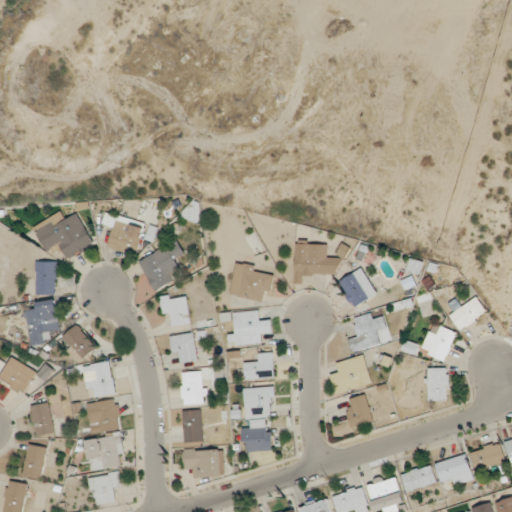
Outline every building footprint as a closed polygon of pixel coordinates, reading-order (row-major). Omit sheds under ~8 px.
[(95,244),(77,213),(65,220),(61,211),(34,227),(49,254),(61,247),(68,259),(95,244)] [(146,224),(107,212),(103,224),(113,227),(107,246),(136,255),(146,224)] [(176,281),(171,271),(181,266),(177,258),(185,255),(179,241),(139,259),(154,291),(176,281)] [(295,283),(305,284),(305,274),(342,275),(343,247),(340,247),(339,257),(328,257),(328,244),(296,243),(295,283)] [(57,261),(37,261),(37,295),(57,295),(57,261)] [(258,266),(236,262),(230,294),(269,302),(274,275),(257,271),(258,266)] [(378,294),(363,270),(340,284),(355,309),(378,294)] [(173,316),(175,326),(192,323),(187,292),(161,297),(165,317),(173,316)] [(449,315),(461,332),(488,312),(476,296),(449,315)] [(61,331),(57,300),(35,302),(36,310),(27,311),(31,345),(52,343),(51,332),(61,331)] [(235,344),(262,344),(262,311),(235,311),(235,344)] [(381,344),(378,331),(387,329),(385,318),(375,320),(373,314),(355,318),(359,337),(350,339),(353,351),(381,344)] [(421,350),(445,361),(458,334),(434,323),(421,350)] [(78,362),(97,351),(81,325),(62,336),(78,362)] [(174,334),(174,362),(197,362),(197,334),(174,334)] [(254,353),(254,362),(246,362),(246,378),(275,378),(275,353),(254,353)] [(0,378),(24,393),(37,372),(14,357),(0,378)] [(339,361),(342,373),(333,374),(337,393),(367,387),(361,357),(339,361)] [(87,396),(114,396),(114,364),(87,364),(87,396)] [(449,367),(429,367),(429,400),(449,400),(449,367)] [(208,403),(207,371),(183,372),(183,404),(208,403)] [(274,386),(244,388),(246,419),(276,417),(274,386)] [(345,401),(354,427),(375,421),(367,394),(345,401)] [(121,430),(118,400),(89,403),(93,433),(121,430)] [(56,433),(49,402),(31,406),(38,437),(56,433)] [(185,442),(205,441),(204,410),(184,410),(185,442)] [(243,451),(273,451),(273,427),(243,427),(243,451)] [(91,471),(125,466),(120,435),(87,440),(91,471)] [(476,470),(506,462),(501,442),(471,451),(476,470)] [(48,448),(30,444),(24,475),(42,479),(48,448)] [(186,469),(196,468),(196,477),(223,476),(222,448),(185,450),(186,469)] [(475,478),(467,454),(436,463),(442,483),(452,480),(453,485),(475,478)] [(408,492),(438,483),(432,465),(402,473),(408,492)] [(123,488),(121,472),(91,476),(94,505),(117,502),(115,489),(123,488)] [(377,511),(407,503),(398,475),(367,485),(376,511),(377,511)] [(4,511),(7,511),(24,511),(30,484),(10,480),(4,511)] [(359,511),(369,510),(366,488),(334,494),(337,511),(359,511)] [(511,511),(511,497),(498,501),(500,511),(511,511)] [(302,511),(332,511),(329,499),(301,506),(302,511)] [(474,511),(495,511),(492,502),(473,509),(474,511)]
